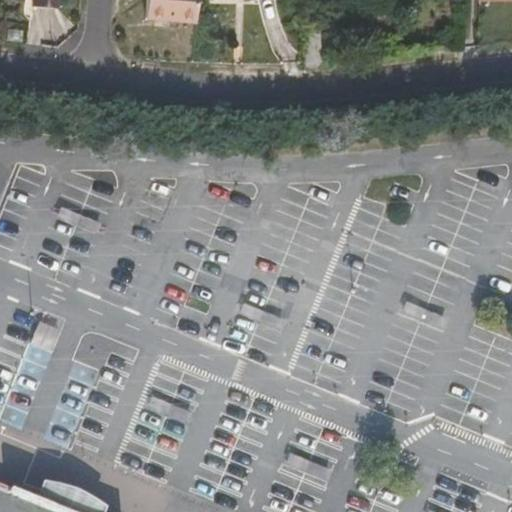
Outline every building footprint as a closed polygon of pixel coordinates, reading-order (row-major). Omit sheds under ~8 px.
[(151,0),(150,24),(198,26),(200,0),(151,0)] [(306,30),(306,63),(327,62),(327,30),(306,30)] [(22,393),(35,398),(60,328),(37,319),(3,417),(12,420),(22,393)] [(46,511),(0,493),(0,511),(46,511)] [(85,511),(88,505),(74,500),(58,493),(50,511),(85,511)]
